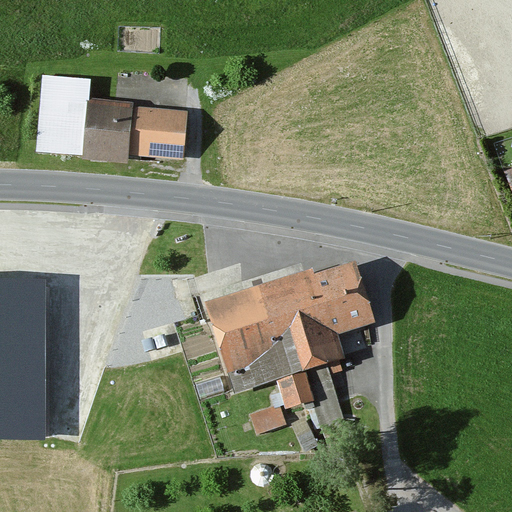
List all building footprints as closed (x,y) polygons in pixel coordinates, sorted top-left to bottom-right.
[(76,163),(84,86),(40,81),(32,158),(76,163)] [(177,165),(182,118),(129,112),(129,109),(84,105),(78,165),(122,169),(123,159),(177,165)] [(511,171),(501,176),(511,201),(511,200),(511,171)] [(308,275),(202,306),(229,398),(273,385),(282,415),(308,407),(300,378),(341,367),(333,341),(368,331),(350,269),(310,281),(308,275)] [(41,285),(0,285),(0,434),(42,434),(41,285)] [(282,430),(276,411),(248,420),(254,439),(282,430)]
